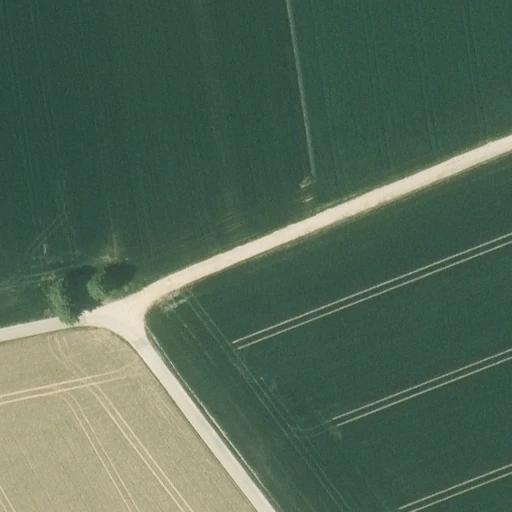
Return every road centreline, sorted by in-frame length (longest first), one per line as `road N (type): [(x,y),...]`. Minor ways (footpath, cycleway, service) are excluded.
road 1 (track): [(117,309),(511,147)]
road 2 (unclassified): [(0,338),(117,309),(265,511)]
